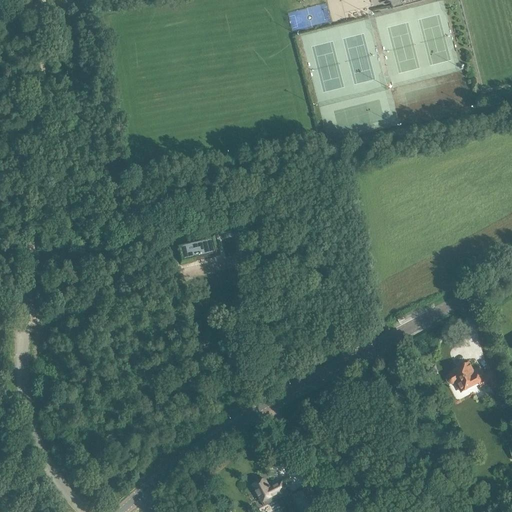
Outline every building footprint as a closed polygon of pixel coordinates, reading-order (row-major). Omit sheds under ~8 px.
[(390,0),(393,10),(430,0),(390,0)] [(173,237),(178,260),(218,250),(215,230),(173,237)] [(456,382),(461,392),(478,383),(480,387),(489,382),(493,389),(499,386),(491,371),(484,376),(480,368),(474,371),(469,363),(451,373),(449,375),(448,375),(447,376),(447,377),(447,378),(447,379),(447,380),(447,381),(447,382),(448,383),(449,383),(449,384),(450,384),(451,384),(452,384),(454,384),(456,382)] [(264,506),(289,492),(277,471),(253,485),(264,506)] [(476,483),(469,488),(475,496),(482,492),(476,483)] [(323,504),(317,491),(301,499),(308,511),(322,511),(327,510),(323,504)]
